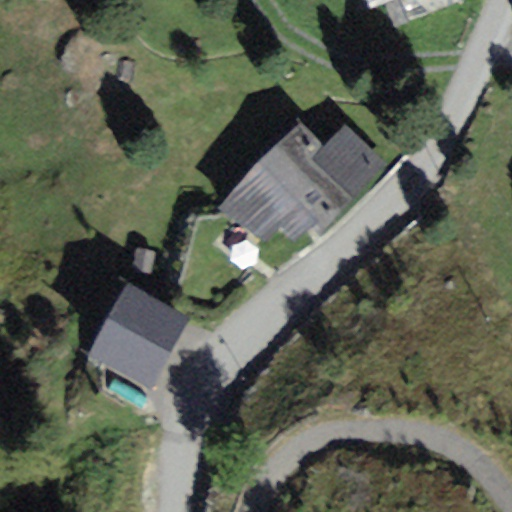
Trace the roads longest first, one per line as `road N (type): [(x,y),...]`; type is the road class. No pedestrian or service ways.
road 1 (residential): [(172,511),(182,422),(226,349),(411,183),(505,0)]
road 2 (residential): [(511,507),(441,433),(372,421),(305,430),(272,458),(253,511)]
